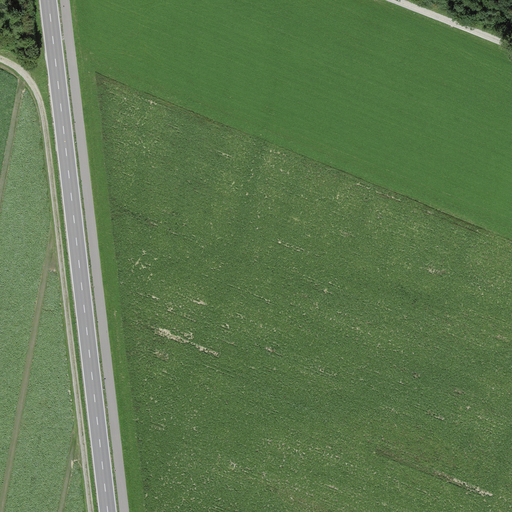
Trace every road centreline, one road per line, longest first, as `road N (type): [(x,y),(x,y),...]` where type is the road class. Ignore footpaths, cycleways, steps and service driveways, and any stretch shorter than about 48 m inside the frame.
road 1 (secondary): [(108,511),(48,0)]
road 2 (track): [(92,511),(47,120),(30,79),(0,58)]
road 3 (track): [(511,45),(396,0)]
